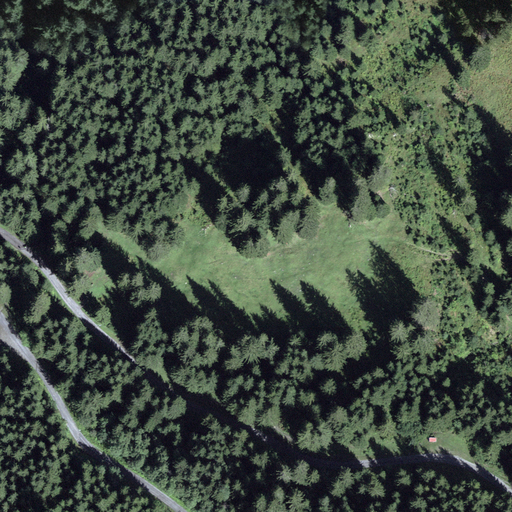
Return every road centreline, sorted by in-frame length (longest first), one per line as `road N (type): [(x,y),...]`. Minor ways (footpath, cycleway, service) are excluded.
road 1 (track): [(511,491),(441,453),(321,461),(214,417),(174,396),(75,307),(24,246),(0,234)]
road 2 (track): [(0,317),(43,373),(77,440),(183,511)]
